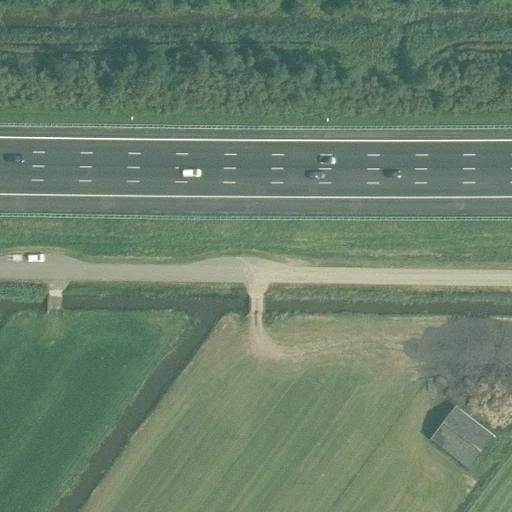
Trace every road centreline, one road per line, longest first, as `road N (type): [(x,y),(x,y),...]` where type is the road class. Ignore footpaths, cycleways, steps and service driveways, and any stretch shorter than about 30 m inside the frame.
road 1 (unclassified): [(511,281),(0,272)]
road 2 (motorway): [(0,165),(511,168)]
